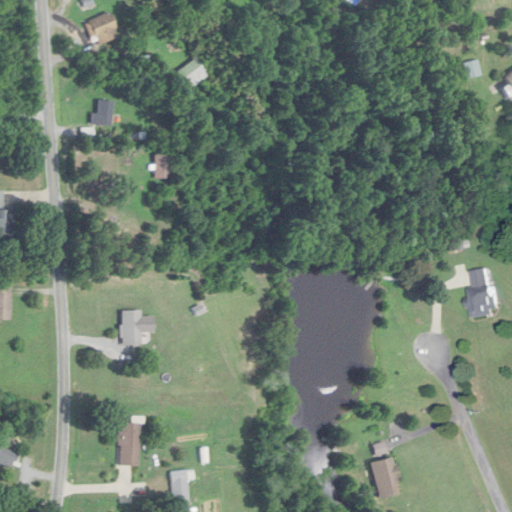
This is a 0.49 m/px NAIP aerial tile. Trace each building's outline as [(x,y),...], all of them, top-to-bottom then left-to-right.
[(90,43),(115,40),(113,15),(88,18),(90,43)] [(209,77),(196,58),(174,73),(187,91),(209,77)] [(481,74),(477,60),(463,63),(466,78),(481,74)] [(508,97),(511,94),(511,70),(497,80),(508,97)] [(112,125),(112,100),(97,100),(97,114),(91,114),(91,125),(112,125)] [(2,191),(0,190),(0,238),(11,239),(11,207),(2,207),(2,191)] [(475,316),(496,315),(493,269),(472,270),(475,316)] [(10,286),(0,285),(0,319),(10,320),(10,286)] [(120,310),(120,346),(140,346),(140,310),(120,310)] [(140,423),(119,422),(118,465),(138,466),(140,423)] [(0,464),(11,469),(18,454),(6,449),(11,435),(0,430),(0,464)] [(369,462),(378,499),(401,493),(388,441),(373,445),(376,460),(369,462)] [(193,470),(170,471),(172,503),(189,502),(188,480),(193,480),(193,470)]
